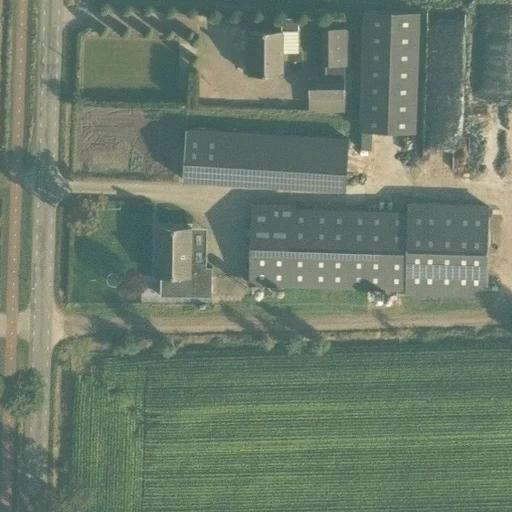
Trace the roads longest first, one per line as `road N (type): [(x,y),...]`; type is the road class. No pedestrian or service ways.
road 1 (secondary): [(35,511),(52,0)]
road 2 (track): [(10,323),(511,316)]
